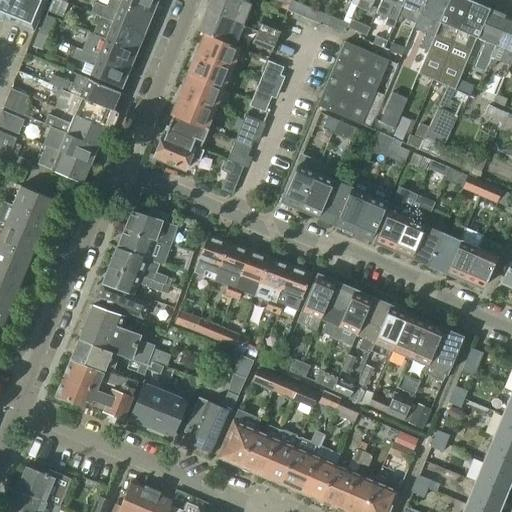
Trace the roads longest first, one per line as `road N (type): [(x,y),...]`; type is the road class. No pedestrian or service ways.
road 1 (residential): [(511,334),(119,168)]
road 2 (residential): [(17,411),(119,168)]
road 3 (residential): [(256,508),(17,411)]
road 4 (residential): [(119,168),(187,0)]
